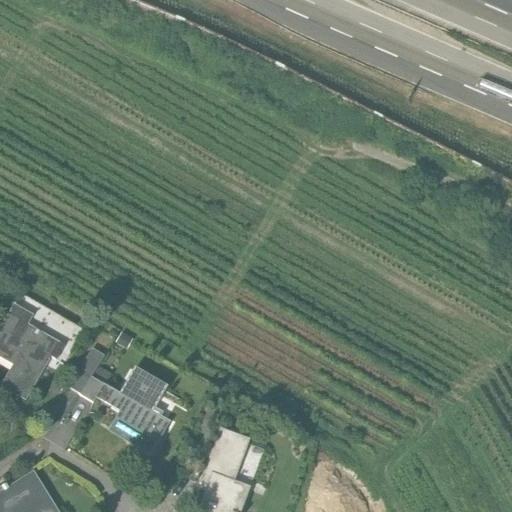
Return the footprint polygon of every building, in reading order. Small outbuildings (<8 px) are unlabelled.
[(33,314),(13,303),(0,325),(0,355),(13,363),(1,384),(27,399),(51,354),(56,357),(64,342),(28,323),(33,314)] [(105,353),(91,345),(68,383),(93,398),(95,394),(104,380),(93,373),(105,353)] [(121,390),(104,380),(95,394),(119,409),(109,427),(151,452),(171,420),(161,414),(163,410),(155,405),(167,384),(136,366),(121,390)] [(199,479),(207,482),(212,471),(233,480),(249,437),(220,426),(199,479)] [(60,511),(34,470),(0,490),(0,511),(60,511)] [(239,511),(250,486),(233,480),(212,471),(207,482),(195,511),(239,511)]
